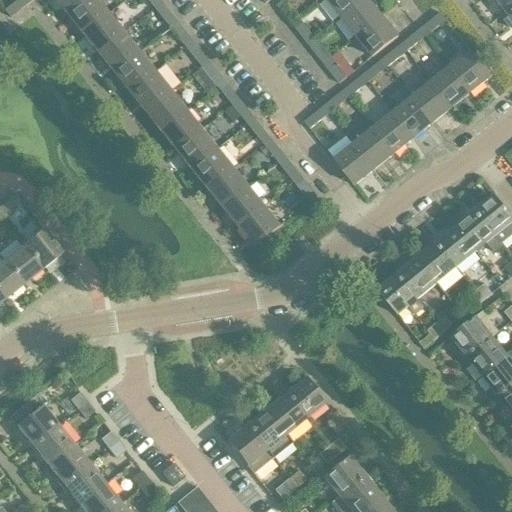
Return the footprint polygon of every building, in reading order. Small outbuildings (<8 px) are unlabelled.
[(28,0),(19,0),(12,6),(18,13),(31,3),(28,0)] [(56,0),(69,15),(87,0),(56,0)] [(87,0),(69,15),(84,35),(110,14),(98,0),(87,0)] [(325,0),(326,0),(341,19),(364,0),(325,0)] [(364,0),(341,19),(356,39),(382,18),(367,0),(364,0)] [(511,0),(494,0),(506,14),(511,9),(511,0)] [(162,4),(155,10),(165,23),(173,17),(162,4)] [(290,8),(283,14),(293,27),(300,21),(290,8)] [(84,35),(100,54),(125,34),(110,14),(84,35)] [(382,18),(356,39),(372,59),(398,38),(382,18)] [(433,20),(420,30),(426,37),(439,27),(433,20)] [(178,24),(171,29),(181,42),(188,36),(178,24)] [(305,28),(298,34),(308,47),(315,41),(305,28)] [(100,54),(115,74),(141,53),(125,34),(100,54)] [(413,35),(401,46),(406,53),(419,43),(413,35)] [(193,43),(186,49),(196,61),(204,56),(193,43)] [(321,47),(313,53),(324,66),(331,60),(321,47)] [(394,51),(380,62),(386,69),(400,58),(394,51)] [(470,52),(450,68),(471,94),(491,78),(470,52)] [(115,74),(130,93),(156,73),(141,53),(115,74)] [(202,68),(192,76),(207,95),(217,87),(224,82),(209,62),(202,68)] [(336,66),(328,72),(339,85),(346,79),(336,66)] [(374,67),(362,77),(368,84),(380,74),(374,67)] [(450,68),(431,84),(451,109),(471,94),(450,68)] [(130,93),(146,112),(171,92),(156,73),(130,93)] [(224,82),(217,87),(227,100),(234,94),(224,82)] [(355,82),(342,92),(348,99),(361,89),(355,82)] [(431,84),(411,99),(432,125),(451,109),(431,84)] [(146,112),(161,132),(187,111),(171,92),(146,112)] [(336,97),(323,108),(329,115),(342,105),(336,97)] [(411,99),(392,115),(413,140),(432,125),(411,99)] [(240,101),(232,107),(241,117),(243,120),(250,114),(240,101)] [(161,132),(177,151),(202,131),(187,111),(161,132)] [(317,113),(304,123),(309,131),(322,120),(317,113)] [(392,115),(373,130),(393,156),(413,140),(392,115)] [(255,120),(248,126),(258,139),(265,133),(255,120)] [(254,136),(247,127),(235,137),(242,146),(254,136)] [(373,130),(354,146),(374,171),(393,156),(373,130)] [(177,151),(192,171),(218,150),(202,131),(177,151)] [(271,140),(263,146),(270,154),(274,158),(281,153),(271,140)] [(374,171),(354,146),(334,161),(354,187),(374,171)] [(192,171),(208,190),(233,170),(218,150),(192,171)] [(286,159),(279,165),(289,178),(296,172),(286,159)] [(208,190),(223,209),(249,189),(233,170),(208,190)] [(302,179),(294,184),(304,197),(312,191),(302,179)] [(223,209),(239,229),(264,208),(249,189),(223,209)] [(15,196),(2,206),(8,213),(21,203),(15,196)] [(479,205),(472,210),(474,212),(501,245),(511,235),(511,217),(494,196),(481,207),(479,205)] [(264,208),(239,229),(254,249),(280,228),(264,208)] [(468,217),(455,228),(475,253),(486,245),(493,253),(502,246),(501,245),(474,212),(472,210),(466,215),(468,217)] [(440,236),(434,241),(436,244),(456,269),(475,253),(455,228),(442,239),(440,236)] [(43,232),(23,247),(42,271),(62,256),(43,232)] [(430,248),(416,259),(437,285),(456,269),(436,244),(434,241),(428,246),(430,248)] [(23,247),(4,263),(23,287),(42,271),(23,247)] [(401,268),(395,273),(417,301),(437,285),(416,259),(403,270),(401,268)] [(4,263),(0,265),(0,297),(4,302),(23,287),(4,263)] [(390,280),(377,291),(397,317),(409,307),(415,316),(424,309),(417,301),(395,273),(389,278),(390,280)] [(484,285),(475,293),(483,302),(492,295),(484,285)] [(483,302),(475,293),(466,300),(473,310),(483,302)] [(483,313),(451,338),(462,352),(459,354),(464,360),(467,358),(492,338),(499,333),(483,313)] [(445,317),(436,324),(444,334),(453,326),(445,317)] [(444,334),(436,324),(427,332),(434,341),(444,334)] [(467,358),(464,360),(469,367),(472,365),(482,378),(508,358),(492,338),(467,358)] [(511,362),(508,358),(482,378),(493,391),(490,393),(495,399),(498,397),(511,386),(511,362)] [(289,387),(283,392),(305,420),(325,404),(305,379),(291,390),(289,387)] [(511,386),(498,397),(511,414),(511,386)] [(278,400),(265,410),(286,436),(305,420),(283,392),(277,397),(278,400)] [(19,409),(8,418),(32,448),(58,427),(42,407),(47,403),(39,393),(19,409)] [(70,402),(77,412),(87,404),(79,394),(70,402)] [(87,404),(77,412),(85,421),(94,413),(87,404)] [(250,419),(244,424),(273,459),(292,444),(286,436),(265,410),(252,421),(250,419)] [(273,459),(244,424),(238,429),(240,431),(226,442),(253,476),(273,459)] [(58,427),(32,448),(48,467),(73,447),(58,427)] [(101,441),(108,451),(118,443),(110,433),(101,441)] [(337,440),(328,448),(335,457),(345,450),(337,440)] [(118,443),(108,451),(116,460),(125,452),(118,443)] [(73,447),(48,467),(59,481),(56,483),(61,489),(89,466),(73,447)] [(335,457),(328,448),(318,455),(326,465),(335,457)] [(322,478),(338,498),(366,476),(361,470),(359,472),(348,458),(322,478)] [(184,479),(173,465),(161,474),(172,488),(184,479)] [(89,466),(61,489),(66,495),(68,493),(79,506),(104,486),(89,466)] [(132,480),(139,490),(149,482),(141,472),(132,480)] [(298,472),(288,479),(296,489),(306,481),(298,472)] [(330,505),(335,511),(360,511),(379,497),(369,485),(371,483),(366,476),(338,498),(330,505)] [(296,489),(288,479),(274,491),(282,501),(296,489)] [(149,482),(139,490),(147,499),(156,491),(149,482)] [(104,486),(79,506),(83,511),(111,511),(120,506),(104,486)] [(177,504),(183,511),(186,511),(204,498),(196,488),(177,504)] [(360,511),(390,511),(379,497),(360,511)] [(186,511),(205,511),(212,507),(204,498),(186,511)]
